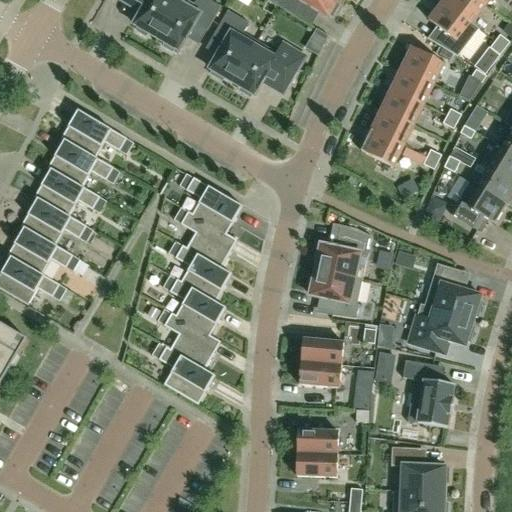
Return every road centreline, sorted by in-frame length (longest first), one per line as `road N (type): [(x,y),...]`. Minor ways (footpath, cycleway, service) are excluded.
road 1 (residential): [(253,511),(297,189)]
road 2 (residential): [(297,189),(33,35)]
road 3 (residential): [(297,189),(511,275)]
road 4 (residential): [(68,511),(8,474),(87,348)]
road 5 (residential): [(297,189),(391,0)]
road 6 (residential): [(511,328),(494,397),(482,511)]
road 7 (residential): [(80,511),(150,386)]
